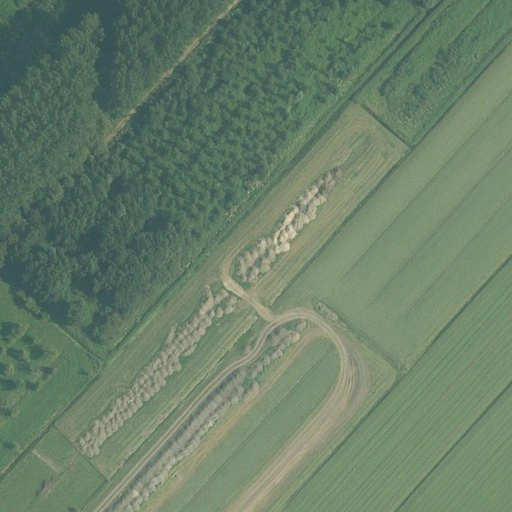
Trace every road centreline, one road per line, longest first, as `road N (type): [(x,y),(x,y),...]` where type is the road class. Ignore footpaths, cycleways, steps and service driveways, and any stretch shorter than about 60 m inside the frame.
road 1 (track): [(92,154),(238,0)]
road 2 (track): [(369,91),(411,129),(511,21)]
road 3 (track): [(369,91),(453,0)]
